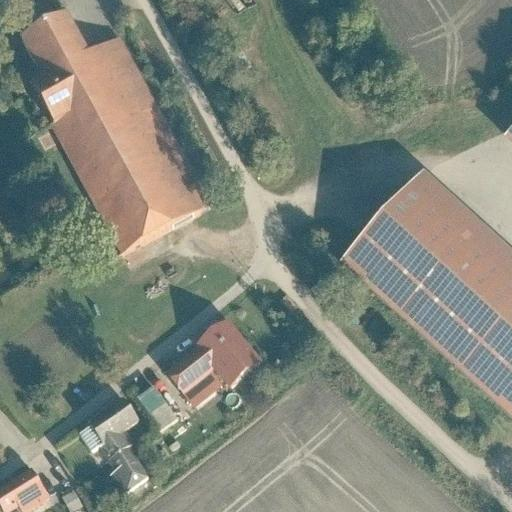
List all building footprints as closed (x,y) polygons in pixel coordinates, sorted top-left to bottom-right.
[(216,211),(120,31),(82,51),(64,16),(15,42),(37,84),(19,94),(112,267),(216,211)] [(511,127),(496,144),(511,158),(511,127)] [(511,433),(511,277),(410,181),(331,264),(511,435),(511,433)] [(262,368),(223,324),(160,380),(177,399),(204,375),(226,400),(262,368)] [(136,425),(123,405),(77,434),(120,501),(150,482),(120,436),(136,425)] [(173,427),(161,410),(144,422),(157,439),(173,427)] [(40,511),(52,504),(33,473),(0,493),(0,504),(4,511),(40,511)]
